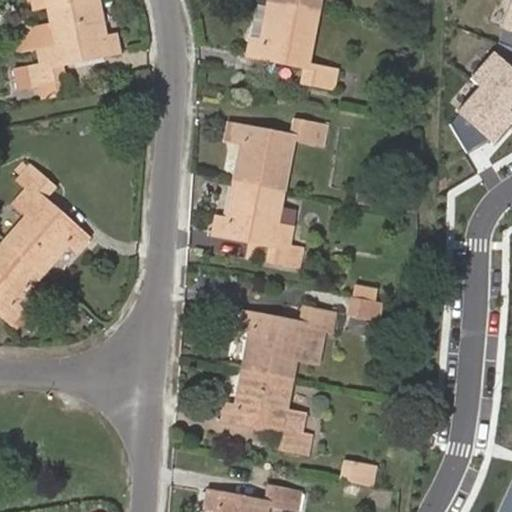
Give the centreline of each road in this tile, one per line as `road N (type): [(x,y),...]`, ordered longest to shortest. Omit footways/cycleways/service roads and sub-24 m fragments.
road 1 (residential): [(168,0),(179,60),(163,368)]
road 2 (residential): [(511,185),(485,207),(477,226),(463,444),(437,511)]
road 3 (residential): [(0,366),(163,368)]
road 4 (residential): [(163,368),(151,511)]
